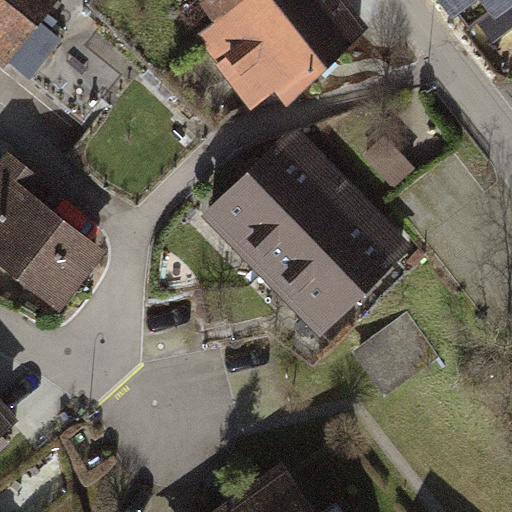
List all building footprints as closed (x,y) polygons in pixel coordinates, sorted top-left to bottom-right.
[(0,0),(0,49),(4,53),(46,0),(0,0)] [(336,0),(213,0),(288,91),(362,31),(336,0)] [(451,0),(471,28),(510,0),(451,0)] [(287,130),(212,202),(327,319),(405,244),(343,181),(340,185),(287,130)] [(11,153),(0,166),(0,247),(60,295),(100,244),(22,182),(32,169),(11,153)] [(410,314),(361,348),(390,388),(438,354),(410,314)] [(313,511),(284,471),(226,511),(313,511)]
